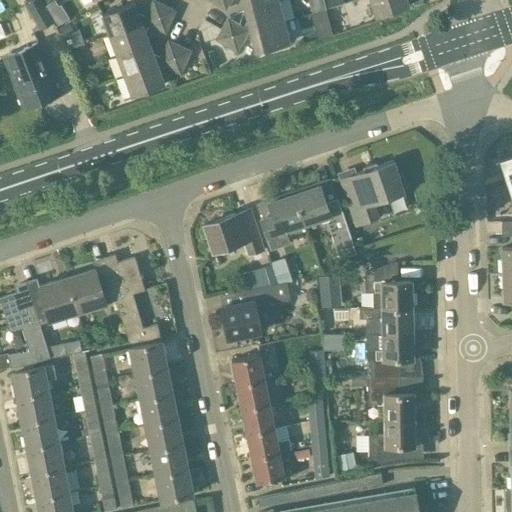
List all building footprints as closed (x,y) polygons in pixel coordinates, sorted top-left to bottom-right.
[(31,0),(25,4),(40,29),(53,22),(41,0),(31,0)] [(55,23),(67,17),(57,0),(49,0),(44,3),(55,23)] [(153,0),(145,16),(138,13),(134,2),(102,13),(109,34),(143,22),(149,24),(154,27),(164,5),(154,0),(153,0)] [(230,0),(210,0),(226,9),(230,0)] [(228,17),(222,28),(243,40),(246,34),(249,30),(284,20),(278,0),(276,0),(245,8),(248,20),(244,26),(228,17)] [(242,0),(245,8),(276,0),(242,0)] [(307,0),(311,36),(328,34),(324,0),(307,0)] [(370,0),(376,16),(409,5),(407,0),(370,0)] [(164,5),(154,27),(165,32),(175,10),(164,5)] [(284,22),(284,20),(249,30),(246,34),(253,39),(256,51),(289,42),(289,40),(299,38),(294,20),(284,22)] [(143,22),(109,34),(117,54),(149,43),(145,32),(149,24),(143,22)] [(243,40),(222,28),(216,39),(237,50),(243,40)] [(149,43),(117,54),(124,75),(158,62),(164,64),(169,67),(180,45),(168,40),(161,56),(153,53),(149,43)] [(58,95),(38,42),(4,55),(24,108),(58,95)] [(180,45),(169,67),(180,72),(190,50),(180,45)] [(158,62),(124,75),(132,95),(164,84),(160,72),(164,64),(158,62)] [(511,198),(511,154),(499,159),(511,198)] [(402,192),(392,160),(338,178),(354,224),(377,216),(372,202),(402,192)] [(294,193),(304,225),(323,218),(337,258),(353,252),(335,198),(324,202),(318,185),(294,193)] [(304,225),(294,193),(267,202),(273,220),(262,224),(269,247),(290,240),(287,231),(304,225)] [(261,248),(248,209),(203,223),(212,250),(242,240),(247,253),(261,248)] [(511,220),(501,220),(501,234),(511,234),(511,220)] [(501,274),(511,273),(511,247),(501,248),(501,274)] [(108,274),(115,299),(128,341),(160,336),(156,322),(142,326),(132,293),(144,289),(134,256),(116,261),(119,270),(108,274)] [(379,305),(409,305),(409,279),(395,279),(395,260),(363,271),(364,290),(379,290),(379,305)] [(66,276),(77,311),(115,299),(108,274),(97,277),(94,268),(66,276)] [(317,274),(319,304),(341,303),(339,273),(317,274)] [(511,273),(501,274),(501,300),(511,299),(511,273)] [(31,299),(38,322),(77,311),(66,276),(38,285),(40,294),(30,297),(31,299)] [(253,305),(290,298),(287,280),(268,284),(242,289),(244,301),(220,305),(226,337),(258,331),(253,305)] [(38,322),(31,299),(20,302),(16,291),(0,295),(0,301),(9,330),(21,326),(28,350),(7,354),(10,366),(49,359),(38,322)] [(409,305),(379,305),(358,306),(358,317),(380,316),(380,331),(410,330),(409,305)] [(366,374),(398,374),(398,358),(411,358),(410,330),(380,331),(365,332),(366,374)] [(130,348),(135,373),(166,367),(161,341),(130,348)] [(310,369),(325,368),(323,349),(309,350),(310,369)] [(90,355),(93,369),(106,367),(103,352),(90,355)] [(235,384),(263,379),(258,354),(230,360),(235,384)] [(11,372),(16,396),(47,390),(41,365),(11,372)] [(79,384),(91,381),(88,366),(76,369),(79,384)] [(135,373),(140,398),(171,392),(166,367),(135,373)] [(325,368),(310,369),(312,388),(327,387),(325,368)] [(383,418),(413,417),(412,391),(399,391),(398,374),(366,374),(350,375),(350,383),(366,382),(366,403),(383,403),(383,418)] [(108,378),(95,380),(98,395),(111,392),(108,378)] [(263,379),(235,384),(241,409),(269,403),(263,379)] [(47,390),(16,396),(22,422),(52,415),(47,390)] [(81,394),(84,409),(96,406),(93,392),(81,394)] [(140,398),(145,423),(176,417),(171,392),(140,398)] [(321,393),(307,394),(308,412),(323,410),(321,393)] [(116,418),(113,403),(101,406),(104,420),(116,418)] [(269,403),(241,409),(246,433),(274,427),(269,403)] [(57,440),(52,415),(22,422),(27,447),(57,440)] [(101,431),(98,417),(86,419),(89,434),(101,431)] [(145,423),(151,449),(181,442),(176,417),(145,423)] [(413,417),(383,418),(383,434),(367,434),(368,462),(401,454),(401,444),(413,443),(413,417)] [(309,420),(311,438),(325,437),(324,419),(309,420)] [(251,457),(291,449),(288,437),(276,440),(274,427),(246,433),(251,457)] [(106,431),(109,446),(121,443),(118,429),(106,431)] [(57,440),(27,447),(32,472),(62,466),(57,440)] [(94,459),(106,457),(103,442),(91,444),(94,459)] [(151,449),(156,474),(187,467),(181,442),(151,449)] [(328,461),(326,443),(311,444),(313,462),(328,461)] [(291,449),(251,457),(256,481),(296,473),(291,449)] [(123,454),(111,456),(114,471),(126,469),(123,454)] [(68,491),(62,466),(32,472),(37,497),(68,491)] [(99,484),(111,482),(108,467),(96,470),(99,484)] [(187,467),(156,474),(161,499),(192,493),(187,467)] [(379,471),(367,473),(370,486),(382,483),(379,471)] [(357,489),(370,486),(367,473),(355,476),(357,485),(357,489)] [(343,479),(345,488),(357,485),(355,476),(343,479)] [(128,479),(116,482),(119,496),(131,494),(128,479)] [(345,488),(343,479),(330,481),(332,490),(345,488)] [(330,481),(318,484),(320,493),(332,490),(330,481)] [(308,495),(320,493),(318,484),(306,486),(308,495)] [(308,495),(306,486),(294,489),(296,498),(308,495)] [(281,492),(283,501),(296,498),(294,489),(281,492)] [(72,511),(68,491),(37,497),(40,511),(72,511)] [(418,511),(415,491),(295,511),(418,511)] [(269,494),(271,503),(283,501),(281,492),(269,494)] [(117,508),(114,494),(101,496),(104,511),(117,508)] [(271,503),(269,494),(257,497),(259,506),(271,503)] [(179,511),(178,501),(164,504),(165,511),(179,511)]
